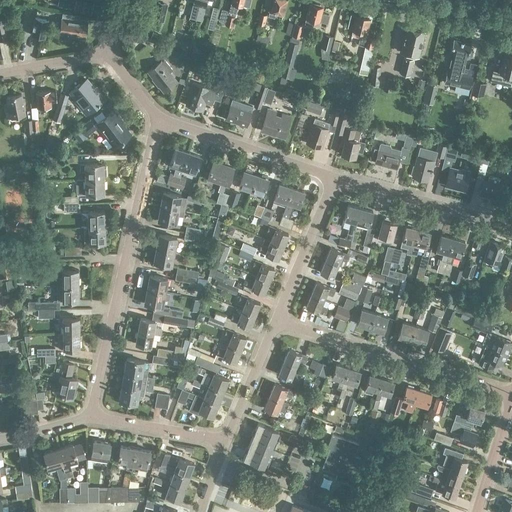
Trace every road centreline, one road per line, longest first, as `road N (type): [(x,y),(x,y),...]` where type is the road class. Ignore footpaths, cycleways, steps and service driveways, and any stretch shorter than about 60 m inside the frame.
road 1 (residential): [(90,417),(159,120)]
road 2 (residential): [(511,396),(275,320)]
road 3 (residential): [(335,179),(159,120)]
road 4 (residential): [(511,230),(335,179)]
road 5 (residential): [(275,320),(335,179)]
road 6 (residential): [(226,441),(90,417)]
road 7 (residential): [(226,441),(275,320)]
